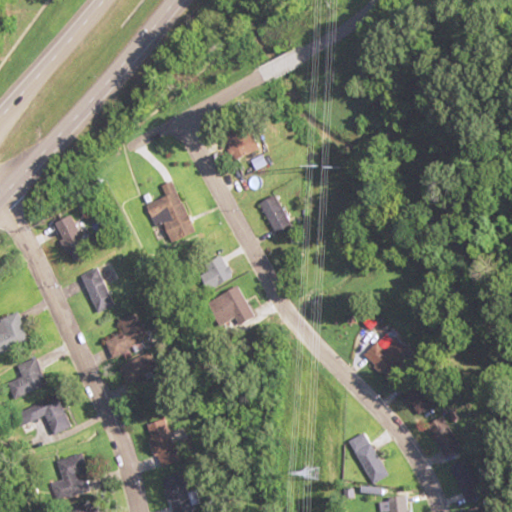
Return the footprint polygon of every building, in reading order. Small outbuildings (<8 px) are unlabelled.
[(231,134),(236,158),(268,152),(263,128),(231,134)] [(163,237),(175,233),(178,242),(201,234),(186,191),(151,203),(163,237)] [(282,235),(299,226),(283,194),(266,203),(282,235)] [(98,254),(79,215),(60,224),(78,263),(98,254)] [(107,314),(126,305),(109,266),(89,275),(107,314)] [(217,347),(264,323),(246,286),(226,296),(239,322),(211,336),(217,347)] [(25,312),(0,320),(0,356),(36,344),(25,312)] [(114,342),(123,359),(151,343),(141,326),(114,342)] [(29,399),(58,383),(43,354),(13,370),(29,399)] [(166,388),(150,358),(129,369),(145,399),(166,388)] [(43,420),(54,415),(63,435),(80,427),(65,394),(37,407),(43,420)] [(166,467),(186,460),(172,419),(152,426),(166,467)] [(349,441),(372,485),(389,476),(366,432),(349,441)] [(62,459),(62,491),(82,491),(82,476),(90,476),(90,459),(62,459)] [(172,511),(193,511),(192,475),(172,476),(172,511)]
